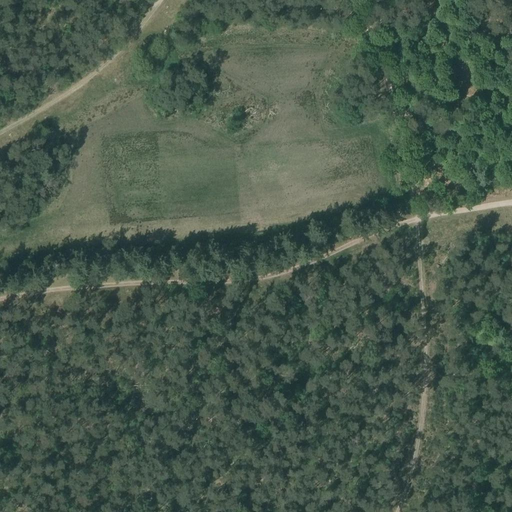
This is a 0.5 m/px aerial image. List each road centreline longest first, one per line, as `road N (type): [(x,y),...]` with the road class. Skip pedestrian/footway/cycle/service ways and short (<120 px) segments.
road 1 (track): [(0,294),(251,275),(417,219)]
road 2 (track): [(417,219),(345,0)]
road 3 (track): [(0,135),(81,86),(152,10)]
